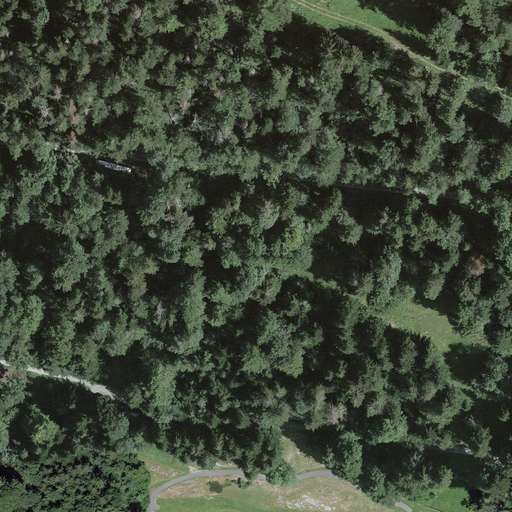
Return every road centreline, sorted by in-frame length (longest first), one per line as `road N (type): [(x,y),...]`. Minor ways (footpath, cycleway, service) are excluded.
road 1 (track): [(511,205),(89,151),(0,165)]
road 2 (track): [(84,382),(248,422),(351,420),(511,481)]
road 3 (track): [(511,92),(309,0)]
